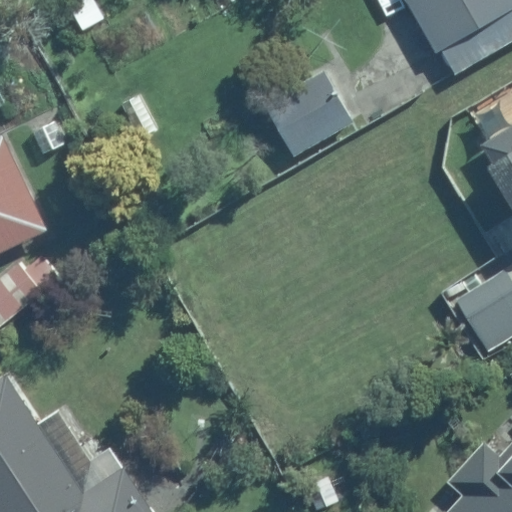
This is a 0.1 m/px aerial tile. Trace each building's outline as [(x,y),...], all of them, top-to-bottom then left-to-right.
[(100,0),(79,0),(71,5),(113,76),(144,57),(122,20),(115,24),(100,0)] [(511,0),(408,0),(440,58),(511,19),(511,0)] [(511,121),(482,140),(511,190),(511,121)] [(0,256),(56,230),(12,134),(0,139),(0,256)] [(35,246),(0,275),(0,335),(64,281),(35,246)] [(511,270),(463,298),(483,333),(511,316),(511,270)] [(0,511),(158,511),(113,441),(91,455),(64,412),(0,451),(0,511)] [(464,493),(448,511),(511,511),(511,442),(501,456),(483,441),(450,482),(464,493)]
